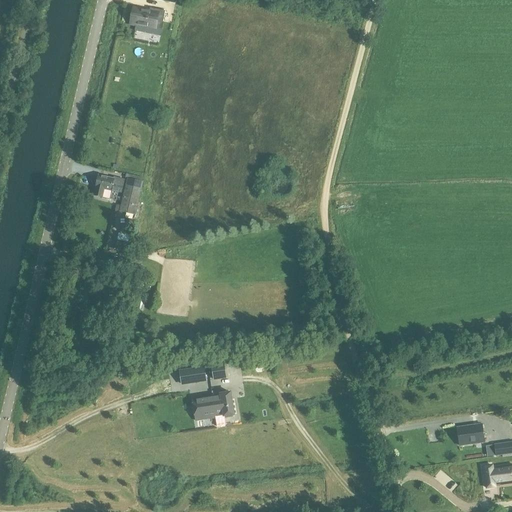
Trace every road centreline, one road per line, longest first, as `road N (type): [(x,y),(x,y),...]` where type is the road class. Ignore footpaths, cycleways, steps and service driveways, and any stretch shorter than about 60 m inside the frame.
road 1 (track): [(398,511),(349,343),(324,212),(376,0)]
road 2 (unclassified): [(0,442),(103,0)]
